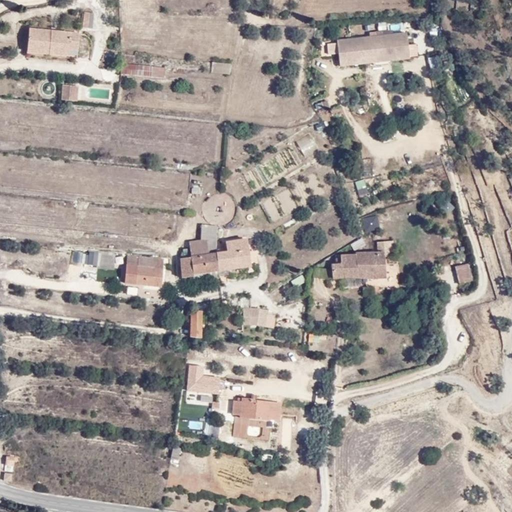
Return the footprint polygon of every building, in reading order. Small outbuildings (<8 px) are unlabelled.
[(92,16),(85,16),(84,30),(91,30),(92,16)] [(32,32),(30,57),(79,61),(82,37),(32,32)] [(377,63),(410,59),(407,34),(338,42),(340,61),(376,57),(377,63)] [(336,54),(336,43),(328,43),(328,54),(336,54)] [(341,67),(377,63),(376,57),(340,61),(341,67)] [(229,74),(230,64),(212,62),(211,72),(229,74)] [(125,65),(124,75),(154,78),(154,68),(125,65)] [(66,88),(65,101),(79,102),(81,89),(66,88)] [(363,180),(354,182),(357,196),(367,194),(363,180)] [(363,232),(379,230),(377,216),(362,218),(363,232)] [(206,256),(213,255),(213,240),(215,226),(201,224),(198,241),(205,240),(206,256)] [(214,255),(217,271),(245,268),(249,267),(246,239),(227,241),(229,253),(214,255)] [(189,258),(206,256),(205,240),(198,241),(188,242),(189,258)] [(389,250),(389,241),(376,242),(377,251),(389,250)] [(87,250),(85,264),(112,269),(114,254),(87,250)] [(382,269),(363,269),(364,254),(353,254),(352,257),(340,258),(339,267),(330,267),(330,279),(333,280),(333,288),(361,289),(362,281),(373,280),(373,279),(383,279),(382,269)] [(363,269),(382,269),(382,254),(364,254),(363,269)] [(213,255),(206,256),(189,258),(185,258),(178,259),(180,278),(190,277),(189,274),(217,271),(214,255),(213,255)] [(128,257),(128,258),(125,258),(124,265),(135,266),(136,258),(128,257)] [(153,287),(154,280),(160,281),(162,261),(136,258),(135,266),(124,265),(122,283),(153,287)] [(458,283),(473,280),(469,263),(454,267),(458,283)] [(245,268),(217,271),(219,279),(246,275),(245,268)] [(190,282),(219,279),(217,271),(189,274),(190,277),(190,282)] [(136,295),(137,288),(127,287),(126,294),(136,295)] [(241,309),(250,310),(250,299),(242,299),(241,309)] [(258,310),(243,309),(243,326),(255,326),(258,310)] [(208,311),(192,310),(191,336),(201,337),(203,315),(207,315),(208,311)] [(264,327),(267,311),(258,310),(256,326),(264,327)] [(190,380),(189,393),(218,395),(220,382),(190,380)] [(244,403),(236,402),(235,415),(242,416),(242,419),(270,421),(270,420),(281,421),(283,405),(254,401),(254,400),(244,399),(244,403)] [(246,436),(262,437),(262,426),(247,426),(246,436)] [(182,449),(176,448),(174,459),(181,460),(182,453),(182,449)]
